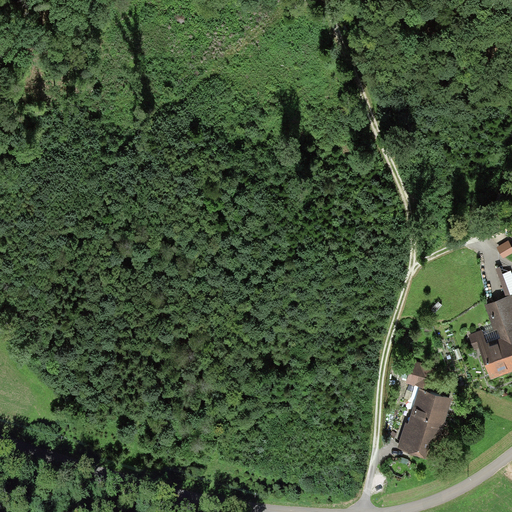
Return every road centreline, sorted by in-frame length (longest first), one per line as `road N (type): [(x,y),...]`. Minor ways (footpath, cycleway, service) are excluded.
road 1 (track): [(321,0),(411,224),(363,511)]
road 2 (unclassified): [(0,441),(173,493),(288,511)]
road 3 (unclassified): [(383,511),(475,480),(511,450)]
